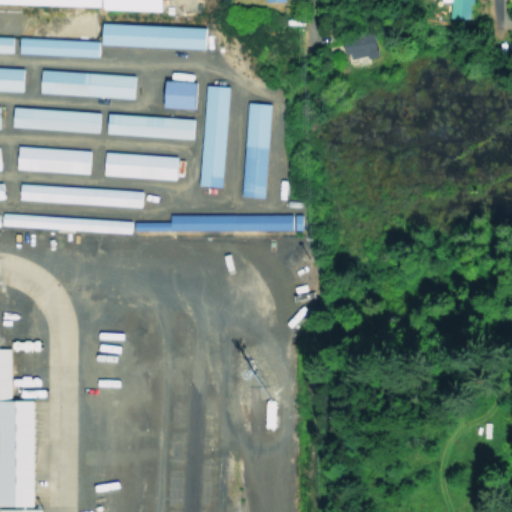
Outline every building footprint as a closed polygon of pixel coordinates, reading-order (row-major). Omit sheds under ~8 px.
[(0,0),(0,4),(156,8),(155,0),(0,0)] [(444,17),(465,18),(465,0),(434,0),(435,1),(444,1),(444,17)] [(200,27),(96,23),(95,44),(199,49),(200,27)] [(91,41),(12,37),(11,53),(91,56),(91,41)] [(19,68),(0,67),(0,90),(18,91),(19,68)] [(129,98),(131,75),(35,69),(34,92),(129,98)] [(158,106),(189,108),(190,81),(159,80),(158,106)] [(217,187),(223,86),(200,85),(195,186),(217,187)] [(266,103),(242,102),(236,196),(260,198),(266,103)] [(7,107),(5,127),(92,133),(94,112),(7,107)] [(101,133),(187,138),(189,118),(102,114),(101,133)] [(12,170),(85,173),(86,150),(13,146),(12,170)] [(171,180),(173,156),(99,151),(97,174),(171,180)] [(138,206),(139,190),(14,183),(13,199),(138,206)] [(127,221),(0,213),(0,224),(126,232),(127,221)] [(288,230),(288,213),(166,214),(166,221),(129,221),(129,231),(288,230)] [(0,511),(35,511),(35,507),(27,507),(27,399),(2,399),(2,348),(0,348),(0,511)]
